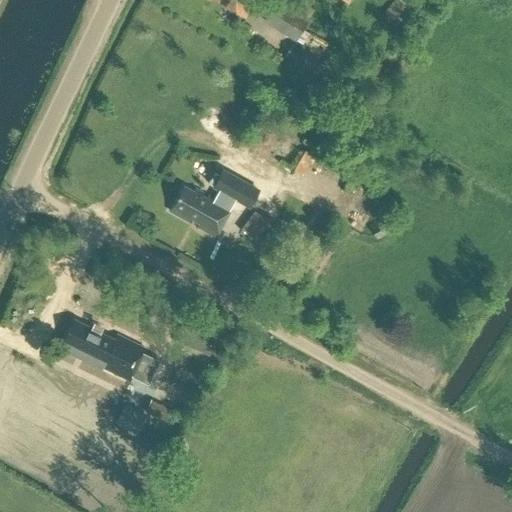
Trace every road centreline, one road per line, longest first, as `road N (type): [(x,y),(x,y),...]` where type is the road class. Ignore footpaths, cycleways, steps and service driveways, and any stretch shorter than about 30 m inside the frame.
road 1 (unclassified): [(511,461),(21,188)]
road 2 (unclassified): [(21,188),(109,0)]
